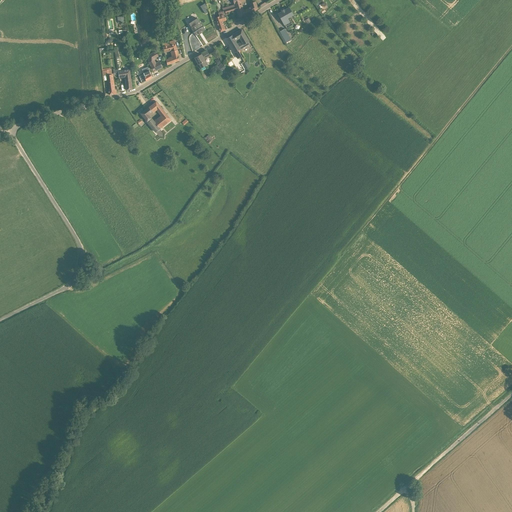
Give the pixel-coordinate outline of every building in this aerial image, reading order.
[(243,10),(241,2),(245,1),(244,0),(233,0),(235,7),(232,8),(232,7),(224,9),(226,13),(236,10),(239,18),(249,15),(258,9),(256,2),(250,4),(251,7),(246,10),(243,10)] [(278,14),(282,21),(286,28),(293,25),(289,18),(293,15),(289,8),(284,10),(282,11),(282,12),(278,14)] [(221,21),(226,20),(225,15),(219,17),(215,18),(220,32),(225,30),(221,21)] [(191,29),(191,30),(189,27),(184,30),(190,37),(194,35),(193,33),(194,33),(196,36),(199,34),(198,33),(204,29),(203,27),(203,26),(202,25),(202,26),(200,22),(191,29)] [(291,40),(285,29),(280,31),(286,43),(291,40)] [(236,44),(240,50),(250,44),(241,30),(231,36),(235,42),(239,39),(241,41),(236,44)] [(236,44),(235,42),(231,36),(227,39),(238,59),(242,57),(240,53),(238,51),(240,50),(236,44)] [(179,60),(175,44),(167,46),(167,44),(166,42),(162,43),(164,53),(171,51),(173,56),(168,58),(168,59),(166,60),(167,65),(179,60)] [(148,62),(153,71),(154,70),(155,71),(162,67),(159,62),(156,64),(154,60),(154,59),(158,56),(156,51),(149,55),(148,62)] [(207,51),(195,58),(201,68),(207,65),(204,59),(210,56),(207,51)] [(148,67),(142,70),(143,73),(141,76),(139,77),(142,84),(152,78),(149,71),(148,67)] [(125,77),(127,91),(132,89),(130,70),(121,71),(121,69),(118,69),(119,78),(125,77)] [(107,76),(109,95),(116,94),(116,90),(114,90),(112,75),(107,76)] [(147,121),(154,130),(158,127),(159,129),(171,120),(159,105),(156,102),(141,114),(147,121)] [(209,134),(205,138),(209,142),(213,139),(209,134)]
